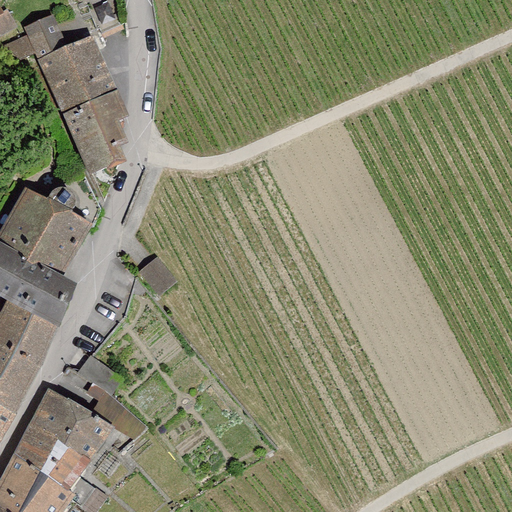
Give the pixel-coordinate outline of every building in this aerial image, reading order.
[(56,21),(34,31),(69,117),(125,93),(102,43),(71,56),(56,21)] [(125,93),(69,117),(96,180),(142,161),(127,124),(137,120),(125,93)] [(103,228),(35,193),(9,244),(77,279),(103,228)] [(77,279),(9,244),(0,261),(0,291),(18,301),(71,328),(92,286),(77,279)] [(71,328),(18,301),(0,331),(0,401),(22,416),(71,328)] [(118,431),(54,394),(0,495),(0,511),(73,511),(83,501),(75,496),(118,431)] [(0,455),(22,416),(0,401),(0,455)]
